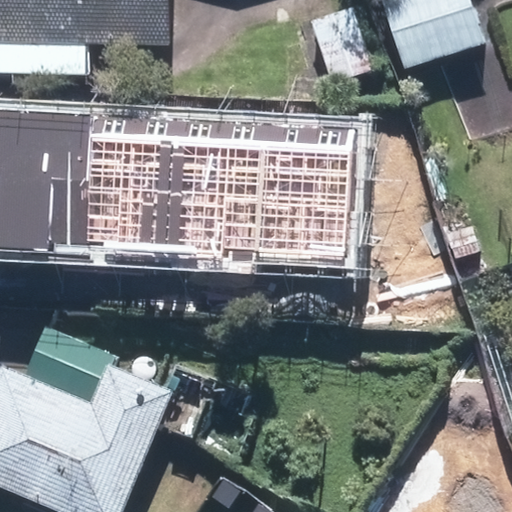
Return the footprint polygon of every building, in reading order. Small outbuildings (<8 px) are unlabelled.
[(196,0),(0,0),(0,55),(115,59),(116,30),(196,33),(196,0)] [(500,37),(490,0),(420,0),(433,53),(500,37)] [(356,7),(311,22),(329,76),(374,60),(356,7)] [(32,143),(27,260),(241,269),(246,152),(32,143)] [(486,215),(444,225),(457,283),(500,273),(486,215)] [(250,221),(253,284),(333,280),(330,217),(250,221)] [(27,359),(0,417),(0,453),(130,511),(145,511),(203,387),(134,357),(115,399),(27,359)] [(319,511),(284,489),(268,511),(319,511)]
